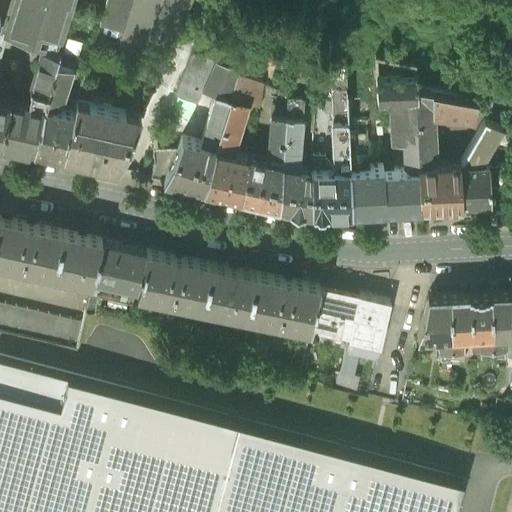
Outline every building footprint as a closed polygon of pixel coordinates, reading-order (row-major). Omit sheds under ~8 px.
[(70,0),(14,0),(10,15),(4,31),(42,43),(56,47),(70,0)] [(130,0),(106,0),(99,23),(121,30),(130,0)] [(164,0),(148,38),(170,48),(188,8),(191,0),(164,0)] [(0,29),(4,31),(10,15),(0,11),(0,29)] [(80,43),(63,38),(60,48),(43,102),(54,105),(57,97),(63,99),(80,43)] [(56,47),(42,43),(29,85),(37,88),(34,100),(43,102),(60,48),(56,47)] [(201,140),(214,145),(229,95),(236,71),(238,64),(215,58),(192,49),(174,92),(196,100),(202,87),(215,92),(201,140)] [(331,112),(331,118),(346,117),(345,95),(343,61),(306,54),(309,79),(330,83),(330,100),(326,100),(327,112),(331,112)] [(374,54),(377,98),(389,97),(415,97),(414,85),(416,86),(415,62),(374,54)] [(246,99),(245,100),(257,103),(261,83),(261,79),(236,71),(229,95),(246,99)] [(476,96),(416,86),(414,85),(415,97),(418,162),(429,161),(436,152),(434,112),(467,115),(473,115),(476,96)] [(286,93),(285,113),(281,161),(298,164),(303,94),(286,93)] [(0,118),(0,140),(33,148),(43,102),(34,100),(6,94),(0,118)] [(246,99),(229,95),(214,145),(225,148),(226,142),(232,143),(233,143),(235,142),(245,100),(246,99)] [(345,95),(346,117),(348,154),(368,152),(367,118),(369,118),(368,100),(360,101),(359,95),(345,95)] [(484,119),(490,121),(494,99),(476,96),(473,115),(467,115),(462,130),(457,128),(457,160),(458,164),(484,119)] [(418,165),(418,162),(415,97),(389,97),(391,139),(407,138),(402,143),(403,161),(409,166),(418,165)] [(75,100),(73,109),(62,154),(116,167),(140,114),(75,100)] [(33,148),(62,154),(73,109),(54,105),(43,102),(33,148)] [(272,158),(281,161),(285,113),(269,111),(267,151),(269,153),(273,153),(272,158)] [(331,118),(333,166),(348,165),(348,154),(346,117),(331,118)] [(484,119),(458,164),(480,163),(494,138),(502,126),(490,121),(484,119)] [(511,129),(502,126),(494,138),(511,145),(511,129)] [(154,160),(150,174),(202,186),(214,145),(201,140),(181,134),(176,145),(153,145),(154,160)] [(202,186),(239,194),(247,152),(225,148),(214,145),(202,186)] [(239,194),(278,203),(281,161),(272,158),(247,152),(239,194)] [(420,204),(460,202),(458,164),(457,160),(429,161),(418,162),(418,165),(420,204)] [(278,203),(312,209),(310,166),(298,164),(281,161),(278,203)] [(480,163),(458,164),(460,202),(490,201),(488,165),(488,162),(480,163)] [(350,208),(420,204),(418,165),(409,166),(399,167),(399,163),(393,163),(393,167),(381,168),(380,164),(348,165),(350,208)] [(488,165),(490,201),(506,200),(504,164),(488,165)] [(312,209),(350,208),(348,165),(333,166),(310,166),(312,209)] [(0,214),(0,257),(52,270),(62,228),(0,214)] [(102,238),(62,228),(52,270),(92,278),(92,276),(102,238)] [(92,276),(136,286),(145,247),(102,238),(92,276)] [(136,289),(202,302),(210,261),(145,247),(136,286),(136,289)] [(202,302),(246,311),(254,270),(210,261),(202,302)] [(320,284),(254,270),(246,311),(310,325),(320,284)] [(348,335),(350,335),(359,292),(320,284),(310,325),(310,327),(348,335)] [(498,332),(511,331),(509,290),(488,291),(492,351),(497,351),(498,356),(504,355),(503,336),(498,336),(498,332)] [(488,291),(468,292),(471,333),(485,332),(486,337),(480,337),(481,357),(487,356),(487,351),(492,351),(488,291)] [(391,299),(359,292),(350,335),(348,335),(336,385),(356,390),(359,375),(352,373),(358,350),(378,355),(391,299)] [(458,334),(471,333),(468,292),(449,293),(452,363),(457,363),(457,359),(464,358),(463,339),(458,339),(458,334)] [(446,363),(452,363),(449,293),(427,294),(416,336),(445,334),(445,340),(439,341),(440,360),(446,360),(446,363)] [(0,301),(0,324),(77,342),(82,321),(0,301)] [(452,511),(462,475),(0,352),(0,511),(452,511)]
